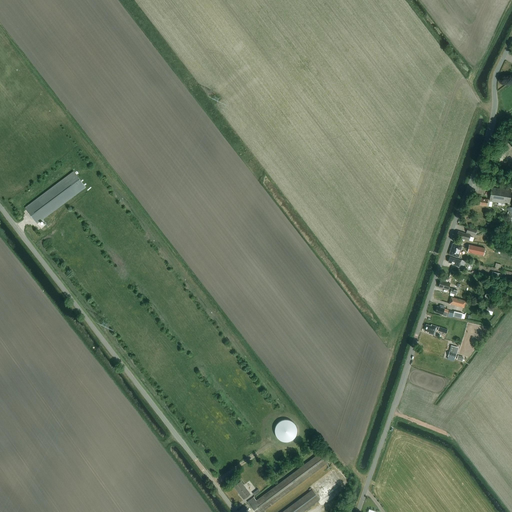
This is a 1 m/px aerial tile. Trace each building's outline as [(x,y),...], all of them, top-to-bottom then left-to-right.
[(74,172),(25,209),(37,224),(85,187),(74,172)] [(489,200),(480,199),(479,205),(486,206),(487,202),(509,205),(511,190),(491,188),(489,200)] [(477,230),(468,227),(466,232),(475,235),(477,230)] [(470,237),(471,235),(467,234),(466,234),(458,232),(457,237),(469,241),(472,242),(473,238),(470,237)] [(458,257),(462,246),(453,244),(450,255),(458,257)] [(483,256),(485,248),(469,245),(467,252),(483,256)] [(461,261),(450,257),(448,262),(449,263),(448,267),(449,267),(449,268),(458,271),(458,269),(463,271),(464,268),(459,267),(459,266),(463,267),(464,263),(461,262),(461,261)] [(450,284),(440,281),(439,287),(451,290),(451,293),(456,294),(457,290),(449,288),(450,284)] [(464,308),(466,301),(451,297),(449,304),(464,308)] [(448,310),(437,307),(435,312),(435,313),(442,315),(442,316),(446,317),(448,310)] [(435,336),(438,327),(431,325),(431,326),(427,325),(425,331),(429,332),(428,333),(435,336)] [(451,346),(448,357),(455,359),(458,348),(451,346)] [(280,443),(299,437),(293,418),(274,424),(280,443)] [(262,511),(328,463),(320,452),(256,501),(254,497),(247,502),(254,511),(303,511),(320,500),(311,488),(309,490),(310,491),(282,511),(262,511)] [(234,487),(243,500),(250,494),(240,482),(234,487)]
